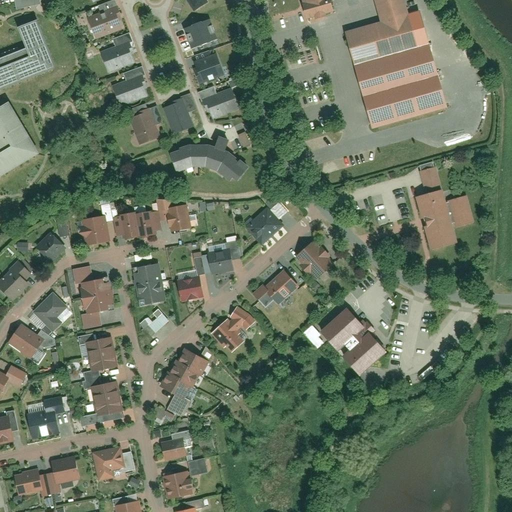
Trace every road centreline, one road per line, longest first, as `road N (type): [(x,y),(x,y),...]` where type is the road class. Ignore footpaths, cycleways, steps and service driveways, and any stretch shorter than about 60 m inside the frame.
road 1 (residential): [(145,374),(317,201)]
road 2 (residential): [(317,201),(403,274),(441,292),(511,298)]
road 3 (residential): [(240,0),(256,96),(317,201)]
road 4 (residential): [(155,0),(184,75),(181,88),(167,93),(158,88),(131,0)]
road 5 (residential): [(0,454),(142,423)]
road 6 (residential): [(115,245),(60,257),(0,322)]
road 7 (residential): [(145,374),(133,351),(115,245)]
